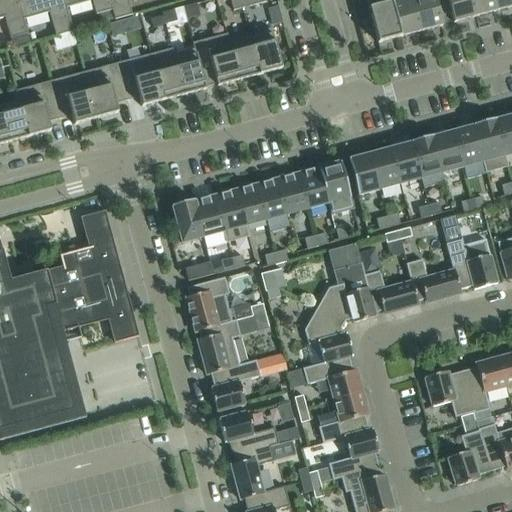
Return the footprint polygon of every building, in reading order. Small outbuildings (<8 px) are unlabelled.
[(16,0),(0,0),(0,18),(3,18),(12,48),(29,44),(23,20),(22,20),(16,0)] [(65,8),(62,0),(16,0),(22,20),(23,20),(48,13),(55,37),(72,32),(66,8),(65,8)] [(112,11),(108,0),(62,0),(65,8),(66,8),(91,1),(95,15),(111,11),(112,11)] [(108,0),(112,11),(111,11),(114,20),(131,15),(126,0),(108,0)] [(185,19),(218,10),(215,0),(209,0),(182,8),(185,19)] [(241,9),(238,0),(228,0),(232,11),(241,9)] [(264,0),(238,0),(241,9),(265,2),(264,0)] [(399,37),(388,0),(365,0),(377,43),(399,37)] [(420,32),(411,0),(388,0),(399,37),(420,32)] [(439,17),(450,14),(451,14),(447,0),(411,0),(420,32),(441,26),(439,17)] [(474,17),(469,0),(447,0),(451,14),(450,14),(453,23),(474,17)] [(492,0),(469,0),(474,17),(495,12),(492,0)] [(511,0),(492,0),(495,12),(511,6),(511,0)] [(176,21),(173,10),(161,14),(161,16),(164,25),(176,21)] [(164,25),(161,16),(149,20),(152,28),(164,25)] [(270,29),(248,35),(259,75),(281,69),(270,29)] [(238,81),(227,40),(228,40),(226,34),(191,44),(193,50),(193,49),(202,81),(214,78),(216,87),(238,81)] [(259,75),(248,35),(228,40),(227,40),(238,81),(259,75)] [(183,96),(172,55),(173,55),(171,49),(150,55),(162,101),(183,96)] [(205,90),(202,81),(193,49),(193,50),(173,55),(172,55),(183,96),(205,90)] [(162,101),(150,55),(116,64),(126,101),(138,98),(140,107),(162,101)] [(114,104),(126,101),(116,64),(82,73),(95,119),(117,113),(114,104)] [(95,119),(82,73),(49,82),(59,119),(71,116),(73,125),(95,119)] [(47,122),(59,119),(49,82),(14,91),(17,103),(18,103),(28,137),(49,132),(47,122)] [(18,103),(17,103),(0,107),(0,117),(7,143),(28,137),(18,103)] [(511,154),(511,116),(506,117),(506,118),(495,121),(494,120),(493,120),(503,157),(504,156),(511,154)] [(503,157),(493,120),(481,123),(476,124),(476,125),(473,125),(483,162),(482,162),(485,173),(507,167),(504,156),(503,157)] [(483,162),(473,125),(472,126),(472,127),(470,128),(470,127),(464,129),(452,132),(462,168),(482,162),(483,162)] [(462,168),(452,132),(445,134),(439,136),(432,138),(432,137),(431,137),(441,174),(462,168)] [(441,174),(431,137),(428,138),(428,137),(422,139),(410,142),(420,179),(423,189),(443,183),(441,174)] [(420,179),(410,142),(409,143),(410,144),(398,147),(392,148),(389,149),(399,185),(420,179)] [(399,185),(389,149),(377,153),(377,152),(371,154),(372,154),(369,155),(378,190),(399,185)] [(378,190),(369,155),(366,156),(366,155),(360,157),(347,161),(357,196),(378,190)] [(352,209),(340,164),(339,163),(326,166),(320,167),(321,168),(318,169),(327,204),(330,215),(352,209)] [(327,204),(318,169),(315,169),(309,171),(297,174),(306,210),(327,204)] [(306,210),(297,174),(290,176),(283,178),(276,180),(285,215),(306,210)] [(285,215),(276,180),(264,183),(263,183),(258,184),(258,185),(255,185),(265,221),(285,215)] [(511,194),(511,188),(511,183),(500,186),(503,197),(511,194)] [(265,221),(255,185),(243,189),(243,188),(237,190),(234,191),(244,227),(245,226),(265,221)] [(244,227),(234,191),(222,194),(216,196),(213,197),(223,232),(222,232),(225,243),(248,237),(245,226),(244,227)] [(223,232),(213,197),(201,200),(195,201),(195,202),(193,202),(193,201),(192,201),(202,238),(222,232),(223,232)] [(480,197),(470,200),(473,211),(483,208),(480,197)] [(473,211),(470,200),(460,203),(462,213),(473,211)] [(202,238),(192,201),(189,202),(189,201),(183,203),(171,207),(180,244),(202,238)] [(438,203),(427,206),(430,216),(440,214),(438,203)] [(430,216),(427,206),(417,209),(419,219),(430,216)] [(61,267),(45,272),(55,311),(63,309),(69,330),(106,321),(113,344),(137,337),(104,212),(79,219),(90,260),(76,263),(73,253),(58,257),(61,267)] [(396,215),(385,217),(388,228),(399,225),(396,215)] [(443,236),(458,232),(454,216),(439,220),(443,236)] [(388,228),(385,217),(375,220),(378,230),(388,228)] [(337,241),(348,239),(345,228),(335,231),(337,241)] [(408,228),(396,232),(398,241),(411,237),(408,228)] [(398,241),(396,232),(383,235),(385,244),(398,241)] [(324,234),(314,236),(316,247),(327,244),(324,234)] [(316,247),(314,236),(303,239),(306,250),(316,247)] [(511,238),(496,243),(507,282),(511,280),(511,238)] [(462,246),(461,240),(445,245),(452,271),(458,291),(459,291),(472,287),(473,291),(496,284),(484,240),(462,246)] [(55,311),(45,272),(9,281),(0,247),(0,431),(72,412),(52,335),(69,330),(63,309),(55,311)] [(284,251),(273,253),(276,264),(287,261),(284,251)] [(276,264),(273,253),(263,256),(266,267),(276,264)] [(241,256),(230,259),(233,269),(243,267),(241,256)] [(233,269),(230,259),(220,262),(223,272),(233,269)] [(458,291),(452,271),(426,278),(421,260),(405,265),(409,283),(410,282),(415,302),(416,302),(424,300),(425,304),(460,294),(459,291),(458,291)] [(204,264),(184,269),(187,282),(208,276),(204,264)] [(259,275),(262,284),(275,280),(272,271),(259,275)] [(410,282),(409,283),(383,290),(378,272),(362,276),(365,289),(366,288),(373,314),(374,314),(381,311),(382,315),(417,306),(416,302),(415,302),(410,282)] [(198,332),(197,332),(217,326),(230,322),(223,296),(228,295),(223,278),(186,289),(186,290),(188,298),(184,299),(194,333),(198,332)] [(277,289),(275,280),(262,284),(264,292),(277,289)] [(373,314),(366,288),(365,289),(345,294),(342,285),(327,289),(315,310),(342,325),(344,321),(350,320),(351,324),(375,317),(374,314),(373,314)] [(249,308),(252,320),(265,317),(261,304),(249,308)] [(340,329),(342,325),(315,310),(303,331),(307,346),(317,343),(322,364),(348,358),(352,357),(345,334),(342,335),(340,329)] [(268,329),(265,317),(252,320),(255,332),(268,329)] [(235,321),(230,322),(217,326),(197,332),(198,332),(200,340),(196,341),(205,376),(209,375),(209,374),(238,366),(231,339),(239,337),(235,321)] [(511,354),(503,357),(504,359),(498,361),(505,387),(511,385),(511,354)] [(273,360),(276,373),(285,370),(282,357),(273,360)] [(351,372),(348,358),(322,364),(286,374),(290,390),(327,380),(332,401),(359,394),(357,388),(360,388),(355,371),(351,372)] [(505,387),(498,361),(492,362),(491,360),(474,364),(475,368),(462,372),(473,414),(488,410),(484,393),(505,387)] [(255,361),(238,366),(209,374),(209,375),(213,388),(209,389),(215,412),(244,405),(238,383),(259,377),(255,361)] [(473,414),(462,372),(448,376),(446,372),(423,378),(431,407),(450,402),(454,418),(472,413),(472,415),(473,414)] [(367,416),(363,399),(360,400),(359,394),(332,401),(338,422),(317,428),(321,444),(342,438),(367,431),(367,430),(364,417),(367,416)] [(302,396),(293,398),(296,411),(305,409),(302,396)] [(309,421),(305,409),(296,411),(300,424),(309,421)] [(278,445),(273,429),(253,434),(247,413),(217,420),(218,423),(219,427),(224,444),(227,443),(231,458),(269,448),(278,445)] [(472,414),(459,418),(462,426),(474,423),(472,414)] [(477,431),(474,423),(462,426),(464,435),(477,431)] [(511,469),(511,437),(498,442),(493,425),(477,430),(477,432),(491,472),(505,468),(506,471),(511,469)] [(298,440),(295,428),(287,430),(290,442),(298,440)] [(371,429),(367,430),(367,431),(342,438),(348,459),(327,465),(331,481),(340,479),(378,469),(374,454),(377,453),(371,429)] [(491,472),(477,432),(459,437),(464,453),(446,459),(455,487),(478,480),(477,476),(491,472)] [(262,491),(255,467),(273,462),(269,448),(231,458),(233,465),(230,466),(230,468),(231,473),(239,500),(262,493),(262,491)] [(308,481),(305,469),(302,470),(297,471),(301,483),(308,481)] [(380,476),(378,469),(340,479),(344,493),(349,492),(353,511),(384,511),(393,510),(383,475),(380,476)] [(316,471),(307,474),(310,486),(319,484),(316,471)] [(311,492),(308,481),(301,483),(304,494),(308,493),(311,492)] [(323,497),(319,484),(310,486),(314,499),(323,497)] [(273,511),(289,507),(284,487),(262,493),(239,500),(239,501),(243,500),(246,511),(273,511)]
